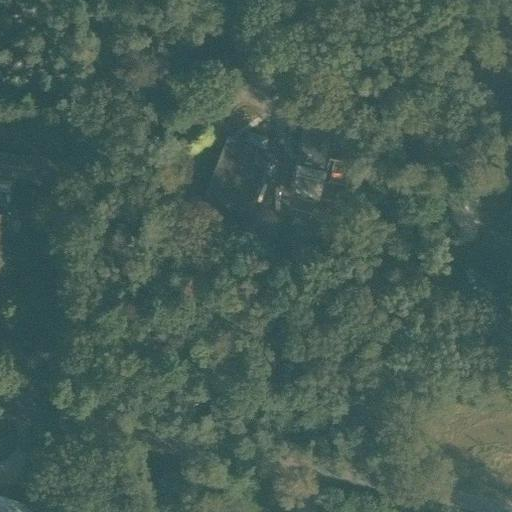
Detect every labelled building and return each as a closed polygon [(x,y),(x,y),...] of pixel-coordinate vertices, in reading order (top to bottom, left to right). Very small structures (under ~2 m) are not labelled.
[(378,1),(378,0),(326,0),(329,12),(378,1)] [(339,132),(309,125),(308,125),(291,192),(322,200),(339,132)] [(227,137),(203,199),(247,216),(271,154),(227,137)] [(0,154),(0,172),(34,177),(36,159),(0,154)] [(0,274),(3,275),(5,255),(9,255),(12,236),(8,236),(10,216),(0,214),(0,274)] [(32,511),(35,506),(0,494),(0,511),(32,511)]
